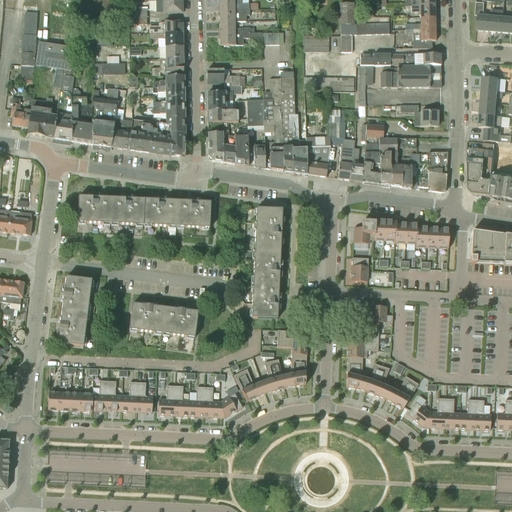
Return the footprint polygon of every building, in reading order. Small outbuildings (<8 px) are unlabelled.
[(219,0),(219,11),(250,11),(250,10),(259,10),(258,5),(249,5),(249,4),(242,4),(242,0),(219,0)] [(182,1),(156,2),(156,14),(163,14),(182,14),(182,9),(182,1)] [(489,33),(490,18),(483,17),(484,4),(476,4),(475,17),(478,17),(477,32),(489,33)] [(364,6),(364,18),(374,18),(373,6),(364,6)] [(420,19),(435,18),(435,7),(411,7),(412,14),(420,13),(420,19)] [(129,19),(147,18),(147,10),(129,11),(129,19)] [(220,23),(235,23),(245,23),(245,16),(250,16),(250,11),(219,11),(220,23)] [(37,22),(38,14),(25,13),(25,21),(37,22)] [(354,16),(340,16),(341,26),(354,26),(354,16)] [(405,31),(436,30),(435,18),(420,19),(420,25),(405,25),(405,31)] [(502,34),(503,19),(490,18),(489,33),(502,34)] [(511,34),(511,19),(503,19),(502,34),(511,34)] [(37,29),(37,22),(25,21),(24,28),(37,29)] [(149,35),(182,35),(182,27),(182,22),(164,22),(164,23),(159,24),(159,27),(149,27),(149,35)] [(235,23),(220,23),(220,35),(250,34),(254,34),(254,29),(250,29),(235,29),(235,23)] [(354,26),(341,26),(341,36),(351,35),(352,36),(356,36),(356,26),(354,26)] [(36,37),(37,29),(24,28),(24,36),(36,37)] [(436,30),(405,31),(406,36),(413,36),(413,50),(432,50),(431,42),(436,42),(436,30)] [(250,34),(220,35),(220,47),(230,47),(243,47),(243,39),(249,39),(249,40),(262,40),(262,34),(254,34),(250,34)] [(149,40),(164,39),(165,48),(183,48),(182,35),(149,35),(149,40)] [(36,37),(24,36),(22,36),(22,45),(36,46),(36,40),(36,37)] [(74,48),(66,47),(39,43),(35,67),(63,71),(62,76),(70,77),(74,48)] [(36,54),(36,46),(22,45),(21,53),(36,54)] [(129,48),(130,56),(141,56),(141,48),(129,48)] [(165,48),(165,60),(183,60),(183,48),(165,48)] [(35,68),(36,54),(21,53),(20,67),(21,67),(33,68),(35,68)] [(360,55),(360,67),(367,67),(373,67),(390,67),(390,56),(387,56),(387,55),(360,55)] [(390,56),(390,67),(398,67),(441,67),(440,55),(423,55),(403,56),(390,56)] [(160,69),(152,69),(152,78),(160,77),(160,74),(173,74),(183,74),(183,61),(183,60),(165,60),(160,60),(160,61),(160,69)] [(124,64),(102,64),(102,76),(124,76),(124,64)] [(32,82),(33,68),(21,67),(20,82),(26,82),(32,82)] [(366,86),(367,67),(360,67),(360,68),(360,73),(358,73),(358,75),(359,75),(359,101),(359,107),(365,107),(366,86)] [(398,67),(398,74),(398,90),(431,89),(441,89),(441,68),(441,67),(398,67)] [(398,90),(398,74),(391,74),(391,69),(383,68),(383,73),(380,73),(380,91),(398,90)] [(240,88),(240,84),(240,78),(240,77),(232,77),(228,77),(228,71),(207,71),(207,84),(224,84),(224,89),(240,88)] [(74,78),(70,77),(62,76),(57,117),(51,116),(51,113),(50,112),(46,139),(71,143),(71,106),(70,106),(74,78)] [(153,89),(184,88),(183,77),(165,78),(165,83),(153,83),(153,89)] [(253,78),(253,87),(261,86),(261,78),(253,78)] [(481,92),(497,93),(497,92),(505,93),(506,81),(498,80),(482,79),(481,92)] [(270,101),(263,101),(264,127),(264,134),(274,133),(274,143),(269,143),(269,149),(265,149),(264,149),(265,170),(283,173),(280,80),(269,80),(270,93),(270,101)] [(294,106),(293,80),(280,80),(283,173),(293,174),(292,131),(288,131),(288,116),(295,116),(294,106)] [(165,99),(184,99),(184,88),(153,89),(153,94),(165,94),(165,99)] [(208,112),(233,112),(233,95),(242,95),(242,88),(240,88),(224,89),(224,94),(207,94),(208,112)] [(107,100),(99,99),(96,110),(115,112),(118,91),(108,90),(107,100)] [(114,120),(115,112),(96,110),(99,99),(99,92),(94,91),(93,99),(92,98),(92,107),(91,107),(93,146),(110,149),(114,120)] [(496,105),(497,93),(481,92),(480,104),(496,105)] [(92,146),(91,107),(87,107),(87,98),(72,98),(71,106),(71,143),(92,146)] [(27,132),(30,112),(19,110),(20,100),(12,99),(11,105),(12,105),(10,118),(14,118),(13,128),(21,129),(21,131),(27,132)] [(50,112),(51,113),(53,100),(46,99),(46,103),(32,101),(30,112),(27,132),(27,136),(46,139),(50,112)] [(154,110),(184,109),(184,99),(165,99),(165,104),(153,104),(154,110)] [(248,127),(264,127),(263,101),(247,102),(248,127)] [(480,104),(479,116),(495,117),(496,105),(480,104)] [(438,113),(419,113),(419,107),(401,107),(400,113),(415,113),(414,128),(438,128),(438,113)] [(184,109),(154,110),(154,118),(165,120),(184,120),(184,109)] [(328,111),(328,124),(336,124),(344,124),(344,111),(328,111)] [(238,123),(238,112),(233,112),(208,112),(208,158),(212,162),(223,164),(222,124),(229,124),(229,123),(238,123)] [(479,116),(478,129),(485,130),(484,142),(500,143),(501,130),(501,128),(502,118),(495,117),(479,116)] [(119,150),(123,121),(114,120),(110,149),(119,150)] [(139,153),(143,122),(132,120),(132,123),(130,134),(131,134),(129,151),(139,153)] [(165,125),(165,126),(171,126),(172,139),(185,139),(184,126),(184,124),(184,120),(165,120),(165,125)] [(130,134),(132,123),(123,121),(119,150),(129,151),(131,134),(130,134)] [(149,154),(152,130),(153,123),(143,122),(139,153),(149,154)] [(152,130),(149,154),(170,157),(172,139),(171,126),(165,126),(158,124),(157,129),(152,129),(152,130)] [(235,165),(234,136),(229,136),(229,124),(222,124),(223,164),(235,165)] [(328,139),(330,139),(337,138),(336,124),(328,124),(328,138),(328,139)] [(383,140),(383,139),(384,126),(367,125),(367,126),(366,125),(366,130),(366,141),(380,140),(383,140)] [(234,136),(235,165),(248,167),(247,130),(238,130),(238,136),(234,136)] [(299,142),(298,131),(292,131),(293,174),(307,176),(307,149),(306,149),(300,150),(299,142)] [(330,147),(330,139),(328,139),(328,138),(306,139),(306,149),(307,149),(307,176),(326,178),(330,147)] [(172,139),(170,157),(181,158),(185,154),(185,139),(172,139)] [(383,140),(380,140),(380,154),(384,154),(391,154),(391,187),(401,189),(401,163),(411,163),(411,155),(407,155),(407,159),(402,159),(402,162),(397,162),(397,150),(407,149),(407,139),(383,139),(383,140)] [(353,164),(354,149),(355,142),(343,140),(342,148),(341,148),(338,180),(350,182),(353,164)] [(363,165),(365,165),(362,183),(380,186),(380,159),(380,154),(380,140),(366,141),(363,165)] [(264,149),(265,149),(265,147),(253,147),(254,168),(265,170),(264,149)] [(365,165),(363,165),(358,164),(359,150),(354,149),(353,164),(350,182),(362,183),(365,165)] [(493,167),(493,153),(467,149),(467,164),(493,167)] [(447,154),(437,154),(427,153),(428,192),(441,194),(444,191),(446,177),(447,164),(447,154)] [(391,154),(384,154),(384,159),(380,159),(380,186),(391,187),(391,154)] [(401,163),(401,189),(411,190),(411,177),(416,177),(416,168),(411,168),(411,165),(420,165),(419,155),(411,155),(411,163),(401,163)] [(492,178),(493,167),(467,164),(468,192),(472,196),(489,198),(492,178)] [(511,180),(492,178),(489,198),(490,198),(491,198),(492,197),(503,199),(511,199),(511,180)] [(110,225),(111,199),(78,198),(77,224),(110,225)] [(143,227),(144,201),(111,199),(110,225),(143,227)] [(176,228),(178,202),(144,201),(143,227),(176,228)] [(178,202),(176,228),(209,230),(211,204),(178,202)] [(254,251),(280,253),(282,211),(256,209),(254,251)] [(0,233),(8,234),(11,213),(0,211),(0,212),(0,233)] [(19,236),(22,214),(11,213),(8,234),(19,236)] [(22,214),(19,236),(30,237),(32,222),(31,222),(31,215),(22,214)] [(374,242),(375,222),(374,222),(374,223),(362,223),(362,229),(354,229),(353,244),(369,245),(369,241),(374,242)] [(375,222),(374,242),(384,242),(385,222),(375,222)] [(385,222),(384,242),(394,243),(394,245),(395,245),(396,223),(385,222)] [(405,245),(406,226),(396,225),(396,223),(395,245),(405,245)] [(416,249),(417,226),(406,226),(405,245),(415,246),(415,249),(416,249)] [(417,226),(416,249),(426,249),(427,230),(417,229),(417,226)] [(438,230),(427,230),(426,249),(437,250),(438,230)] [(438,230),(437,250),(448,250),(449,231),(438,230)] [(511,237),(505,237),(498,236),(487,234),(480,233),(472,232),(472,233),(470,257),(470,259),(470,262),(470,264),(511,266),(511,237)] [(279,286),(280,253),(254,251),(253,277),(253,278),(253,285),(279,286)] [(352,259),(351,282),(367,283),(368,260),(352,259)] [(442,289),(446,289),(448,271),(437,270),(436,282),(442,283),(442,289)] [(62,311),(87,315),(92,282),(66,278),(62,311)] [(0,303),(10,305),(13,283),(2,281),(0,299),(0,303)] [(13,283),(10,305),(10,310),(19,311),(21,299),(22,299),(24,284),(13,283)] [(277,320),(279,286),(253,285),(251,319),(257,319),(277,320)] [(162,335),(165,309),(132,305),(129,331),(162,335)] [(371,336),(379,337),(379,323),(392,324),(392,317),(386,317),(386,308),(372,307),(371,336)] [(165,309),(162,335),(195,339),(198,313),(165,309)] [(83,348),(87,315),(62,311),(57,344),(83,348)] [(277,348),(292,348),(292,356),(307,356),(307,348),(305,348),(306,345),(307,345),(307,340),(285,339),(286,332),(278,332),(277,348)] [(348,358),(362,359),(366,359),(367,352),(378,352),(379,337),(371,336),(370,343),(348,342),(348,358)] [(307,356),(292,356),(291,374),(282,376),(283,380),(285,389),(291,388),(305,386),(307,356)] [(362,359),(348,358),(346,388),(355,390),(360,391),(366,393),(370,381),(362,379),(362,359)] [(266,395),(271,393),(276,392),(280,390),(285,389),(283,380),(282,376),(278,361),(264,364),(269,379),(261,382),(265,395),(266,395)] [(379,398),(384,401),(390,389),(382,386),(389,370),(375,365),(370,381),(366,393),(376,397),(379,398)] [(260,397),(265,395),(261,382),(253,385),(247,370),(234,377),(247,403),(260,397)] [(397,393),(390,389),(384,401),(390,404),(399,408),(403,411),(418,386),(406,378),(397,393)] [(92,412),(106,412),(108,382),(100,382),(99,396),(92,396),(91,413),(92,413),(92,412)] [(106,412),(121,413),(122,397),(115,397),(116,383),(108,382),(106,412)] [(121,413),(136,414),(138,384),(129,384),(129,397),(122,397),(121,413)] [(146,384),(138,384),(136,414),(152,414),(152,398),(145,398),(146,384)] [(437,393),(449,394),(449,387),(438,386),(437,393)] [(158,417),(173,417),(175,387),(167,387),(166,401),(159,401),(158,417)] [(173,417),(188,418),(189,402),(182,402),(183,388),(175,387),(173,417)] [(188,418),(203,419),(205,389),(197,388),(196,402),(189,402),(188,418)] [(203,419),(218,419),(219,403),(212,403),(213,389),(205,389),(203,419)] [(48,411),(59,412),(60,394),(48,394),(48,411)] [(59,412),(70,412),(71,395),(60,394),(59,412)] [(70,412),(81,413),(81,395),(71,395),(70,412)] [(81,413),(91,413),(92,396),(81,395),(81,413)] [(218,419),(225,420),(230,416),(236,412),(242,409),(235,395),(220,403),(219,403),(218,419)] [(429,429),(444,430),(446,400),(438,400),(437,414),(430,413),(429,429)] [(454,401),(446,400),(444,430),(459,431),(460,415),(453,414),(454,401)] [(459,431),(474,431),(476,402),(468,401),(467,415),(460,415),(459,431)] [(496,431),(511,431),(511,425),(511,401),(505,401),(504,415),(497,415),(496,431)] [(484,402),(476,402),(474,431),(490,432),(491,416),(483,416),(484,402)] [(416,403),(406,416),(412,421),(418,425),(423,429),(429,429),(430,413),(429,413),(416,403)] [(0,489),(7,490),(9,441),(0,441),(0,489)] [(146,453),(49,449),(49,465),(146,469),(146,453)] [(145,473),(48,470),(47,485),(145,490),(145,473)]
